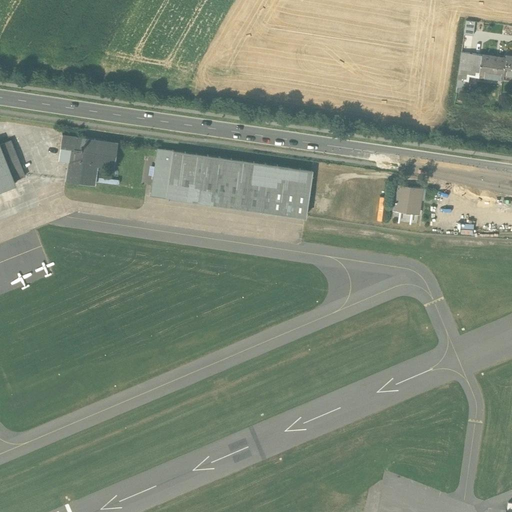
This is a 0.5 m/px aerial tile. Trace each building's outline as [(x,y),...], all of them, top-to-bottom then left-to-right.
[(478,82),(479,77),(482,54),(461,51),(457,79),(468,81),(478,82)] [(506,58),(482,54),(479,77),(503,80),(504,73),(506,58)] [(467,88),(468,81),(457,79),(456,87),(467,88)] [(84,137),(62,134),(58,159),(69,160),(66,180),(94,184),(97,164),(114,166),(118,141),(84,137)] [(0,190),(15,184),(14,180),(25,176),(11,141),(0,145),(0,190)] [(311,170),(157,147),(150,194),(305,217),(312,170),(311,170)] [(425,189),(397,185),(393,210),(418,214),(420,200),(423,201),(425,189)]
